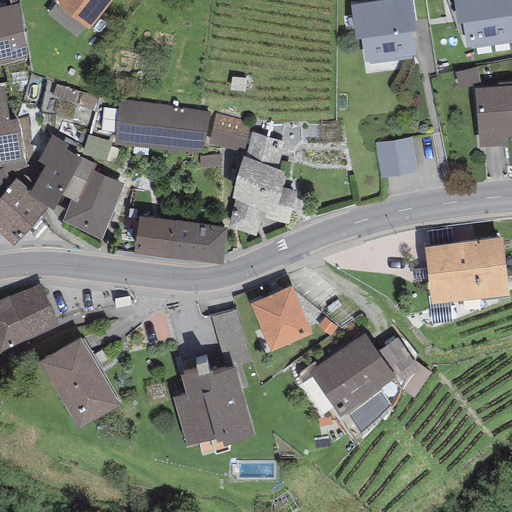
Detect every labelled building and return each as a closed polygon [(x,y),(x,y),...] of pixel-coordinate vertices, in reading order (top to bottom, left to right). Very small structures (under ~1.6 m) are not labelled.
[(61,0),(89,22),(106,0),(61,0)] [(412,0),(350,0),(355,29),(360,28),(365,57),(369,56),(369,60),(412,53),(411,47),(415,47),(410,19),(416,18),(412,0)] [(511,0),(454,0),(457,13),(462,12),(466,41),(470,40),(470,45),(511,37),(511,33),(511,32),(511,31),(511,6),(511,3),(511,2),(511,0)] [(0,3),(0,59),(28,55),(19,2),(0,3)] [(5,78),(0,78),(0,154),(22,151),(16,110),(10,111),(5,78)] [(511,79),(475,83),(480,141),(508,139),(508,132),(511,131),(511,79)] [(210,109),(118,97),(114,138),(202,147),(210,109)] [(249,122),(215,113),(208,139),(241,146),(249,122)] [(283,138),(252,128),(247,149),(243,148),(232,188),(237,189),(229,221),(257,229),(263,211),(289,218),(295,185),(280,182),(283,162),(278,159),(283,138)] [(68,139),(51,130),(38,153),(45,156),(29,183),(28,185),(33,188),(53,197),(59,187),(79,154),(82,151),(65,142),(68,139)] [(375,142),(381,174),(417,168),(411,136),(375,142)] [(96,160),(79,154),(59,187),(71,194),(77,197),(92,165),(96,160)] [(10,177),(3,163),(0,164),(0,223),(13,236),(48,200),(33,188),(28,185),(29,183),(15,172),(10,177)] [(124,180),(92,165),(77,197),(71,194),(62,214),(100,231),(124,180)] [(171,248),(175,214),(139,209),(134,242),(171,248)] [(226,220),(175,214),(171,248),(222,254),(226,220)] [(502,228),(424,238),(431,293),(509,283),(502,228)] [(41,279),(0,295),(0,342),(57,319),(41,279)] [(291,279),(251,297),(271,344),(311,327),(291,279)] [(364,327),(309,368),(341,411),(396,370),(364,327)] [(39,355),(79,425),(120,399),(81,331),(39,355)] [(198,359),(180,364),(187,386),(173,390),(188,443),(198,441),(201,451),(230,443),(227,433),(254,425),(235,355),(212,361),(211,358),(209,358),(206,348),(195,351),(198,359)]
